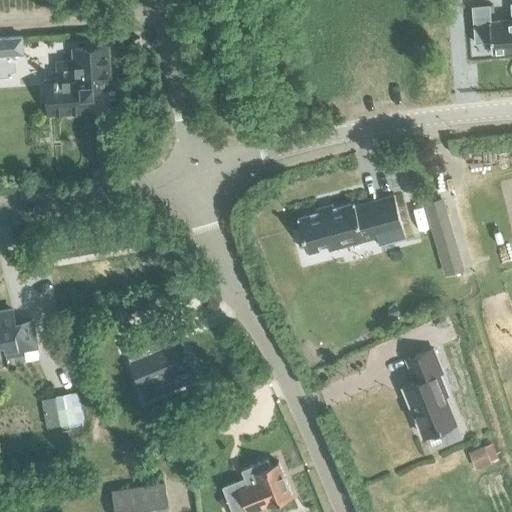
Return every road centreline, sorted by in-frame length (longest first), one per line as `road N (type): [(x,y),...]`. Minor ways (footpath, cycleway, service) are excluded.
road 1 (residential): [(342,511),(284,375),(211,251),(194,174)]
road 2 (residential): [(194,174),(324,138),(511,110)]
road 3 (residential): [(0,209),(194,174)]
road 4 (unclassified): [(194,174),(161,0)]
